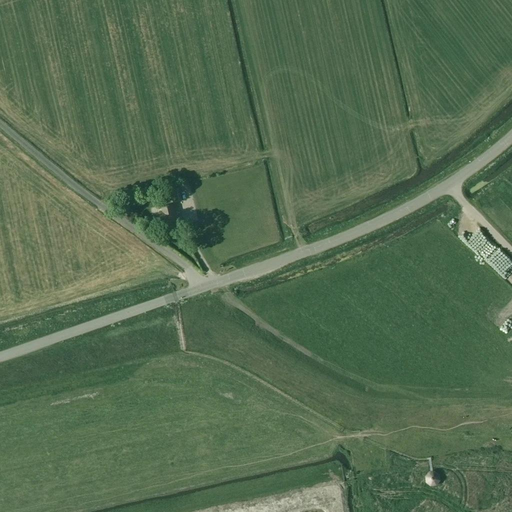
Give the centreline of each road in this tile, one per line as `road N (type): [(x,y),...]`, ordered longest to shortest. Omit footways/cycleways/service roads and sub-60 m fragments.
road 1 (tertiary): [(204,286),(396,213),(511,136)]
road 2 (unclassified): [(204,286),(0,124)]
road 3 (tertiary): [(0,356),(204,286)]
